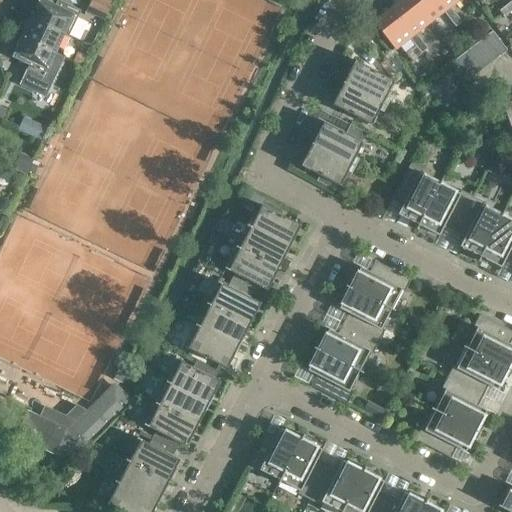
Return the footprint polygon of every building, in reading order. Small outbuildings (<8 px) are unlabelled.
[(64,33),(68,35),(80,11),(59,0),(56,6),(44,0),(39,0),(31,18),(64,33)] [(109,9),(91,0),(86,10),(104,19),(109,9)] [(91,0),(109,9),(113,0),(91,0)] [(410,0),(401,0),(391,9),(412,37),(416,34),(429,23),(410,0)] [(438,0),(410,0),(429,23),(444,12),(449,19),(455,15),(450,8),(447,10),(438,0)] [(460,0),(438,0),(447,10),(450,8),(460,0)] [(504,17),(511,11),(507,5),(500,11),(504,17)] [(410,39),(415,46),(421,41),(416,34),(412,37),(391,9),(374,22),(396,50),(410,39)] [(461,22),(455,15),(449,19),(455,26),(461,22)] [(31,18),(22,37),(55,52),(64,33),(31,18)] [(507,50),(492,31),(484,37),(499,56),(507,50)] [(55,52),(22,37),(13,57),(36,68),(31,79),(35,81),(37,83),(37,84),(38,87),(42,89),(40,92),(42,93),(37,104),(51,110),(52,108),(59,112),(63,103),(65,104),(70,92),(68,91),(70,86),(61,80),(56,75),(55,73),(54,70),(55,66),(49,64),(55,52)] [(499,56),(484,37),(476,43),(491,62),(499,56)] [(427,48),(421,41),(415,46),(421,53),(427,48)] [(491,62),(476,43),(468,50),(483,68),(491,62)] [(483,68),(468,50),(460,56),(475,74),(483,68)] [(72,62),(81,66),(86,57),(77,52),(72,62)] [(460,56),(453,62),(467,81),(475,74),(460,56)] [(344,83),(384,103),(395,82),(355,61),(348,76),(344,83)] [(384,103),(344,83),(343,82),(343,83),(344,84),(340,91),(333,105),(372,126),(383,104),(387,106),(387,105),(384,103)] [(469,111),(481,101),(473,90),(461,100),(469,111)] [(511,99),(503,104),(506,114),(503,115),(507,126),(510,125),(511,129),(511,99)] [(476,113),(456,121),(460,130),(470,125),(480,121),(476,113)] [(313,144),(352,164),(363,143),(324,122),(316,137),(317,137),(313,144)] [(470,125),(460,130),(469,138),(475,135),(470,125)] [(511,140),(511,131),(474,147),(491,157),(499,144),(511,139),(511,140)] [(356,166),(352,164),(313,144),(312,144),(311,145),(312,145),(309,152),(301,166),(319,176),(316,181),(334,190),(337,185),(341,187),(352,165),(355,167),(356,166)] [(416,230),(442,181),(441,181),(440,184),(421,175),(423,171),(410,165),(392,200),(402,206),(398,215),(418,225),(416,230)] [(442,181),(416,230),(417,230),(419,226),(439,236),(444,227),(454,233),(473,197),(461,191),(459,194),(441,185),(442,181)] [(478,262),(504,213),(503,213),(501,216),(483,206),(485,203),(473,197),(454,233),(464,238),(460,247),(480,257),(478,261),(478,262)] [(247,226),(250,228),(289,248),(290,249),(291,247),(290,247),(294,240),(301,226),(262,205),(251,227),(247,225),(247,226)] [(504,213),(478,262),(479,262),(481,258),(501,268),(506,259),(511,262),(511,221),(502,216),(504,213)] [(239,249),(279,270),(280,270),(280,269),(279,268),(286,255),(289,248),(250,228),(240,248),(236,246),(236,247),(239,249)] [(235,274),(232,281),(254,292),(257,286),(267,291),(272,283),(279,270),(239,249),(229,269),(225,268),(225,269),(235,274)] [(346,286),(395,311),(392,309),(401,291),(405,292),(411,280),(375,261),(370,272),(361,268),(350,288),(346,286)] [(210,305),(250,325),(257,312),(256,312),(261,304),(250,298),(254,292),(232,281),(228,287),(218,281),(217,283),(221,284),(210,305)] [(343,324),(379,342),(385,330),(382,329),(391,310),(394,312),(395,311),(346,286),(346,287),(350,289),(339,309),(348,314),(343,324)] [(199,326),(239,346),(242,339),(243,340),(249,326),(251,327),(251,326),(250,325),(210,305),(207,303),(206,304),(210,306),(199,326)] [(464,346),(463,347),(511,371),(511,370),(508,369),(511,362),(511,345),(510,344),(511,340),(511,331),(479,315),(473,328),(476,329),(467,348),(464,346)] [(239,346),(199,326),(196,324),(195,325),(199,327),(188,349),(227,369),(235,355),(234,355),(238,347),(239,348),(240,347),(239,346)] [(373,354),(379,342),(343,324),(338,334),(329,329),(319,350),(314,347),(314,348),(363,373),(360,371),(369,353),(373,354)] [(453,365),(447,378),(483,396),(488,386),(498,390),(508,370),(511,372),(511,371),(463,347),(466,349),(457,367),(453,365)] [(316,375),(311,386),(347,405),(353,392),(350,390),(359,372),(363,374),(363,373),(314,348),(314,349),(318,351),(307,371),(316,375)] [(170,384),(209,404),(210,405),(211,404),(209,403),(213,396),(221,382),(181,361),(170,383),(167,381),(166,382),(170,384)] [(432,408),(432,409),(481,434),(481,433),(477,431),(487,411),(478,406),(483,396),(447,378),(441,390),(444,391),(435,410),(432,408)] [(15,436),(71,463),(133,400),(114,382),(68,429),(27,410),(15,436)] [(155,404),(158,405),(198,426),(199,427),(200,425),(199,425),(206,412),(205,411),(209,404),(170,384),(159,404),(156,402),(155,404)] [(385,410),(366,401),(361,412),(380,421),(385,410)] [(198,426),(158,405),(148,426),(144,424),(144,425),(187,447),(191,439),(198,426)] [(481,434),(432,409),(431,409),(434,411),(425,429),(422,427),(415,440),(451,458),(457,448),(466,452),(476,432),(480,434),(481,434)] [(278,484),(304,435),(303,435),(301,439),(281,429),(276,438),(265,432),(247,468),(259,474),(261,471),(280,481),(278,484)] [(297,494),(309,500),(328,464),(318,459),(322,450),(302,440),(304,435),(278,484),(279,484),(281,481),(299,491),(297,494)] [(130,461),(170,482),(176,468),(180,460),(138,438),(137,439),(140,441),(130,461)] [(170,482),(130,461),(126,459),(126,461),(129,462),(119,483),(158,503),(162,496),(169,483),(170,483),(171,482),(170,482)] [(342,511),(366,467),(365,467),(363,471),(343,460),(338,470),(328,464),(309,500),(321,506),(323,503),(340,511),(342,511)] [(381,511),(390,496),(379,491),(384,482),(364,471),(366,467),(342,511),(381,511)] [(159,503),(158,503),(119,483),(115,481),(115,482),(118,484),(107,505),(120,511),(153,511),(154,511),(158,504),(159,504),(159,503)] [(498,506),(510,511),(511,511),(511,488),(503,507),(498,504),(498,506)] [(390,496),(381,511),(420,511),(427,499),(427,498),(425,503),(404,492),(400,501),(390,496)] [(428,499),(427,499),(420,511),(442,511),(426,503),(428,499)]
